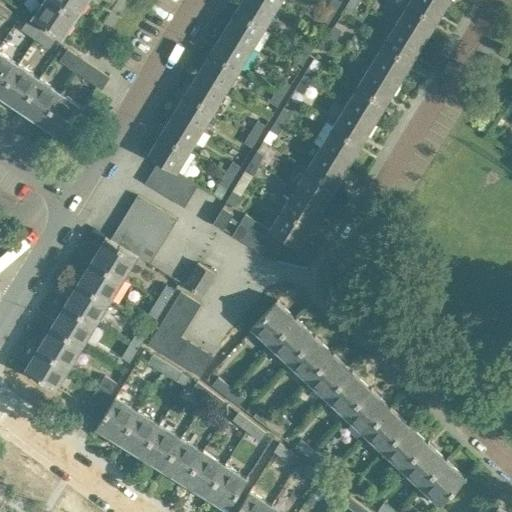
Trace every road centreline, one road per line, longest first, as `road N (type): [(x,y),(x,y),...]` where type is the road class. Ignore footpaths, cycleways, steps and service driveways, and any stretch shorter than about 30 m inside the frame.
road 1 (residential): [(511,463),(333,297),(336,261),(488,0)]
road 2 (residential): [(75,203),(206,0)]
road 3 (residential): [(132,511),(0,412)]
road 4 (residential): [(0,329),(75,203)]
road 5 (unknown): [(262,259),(195,361)]
